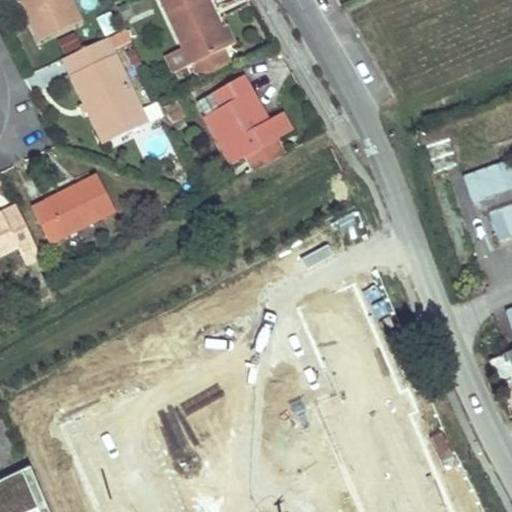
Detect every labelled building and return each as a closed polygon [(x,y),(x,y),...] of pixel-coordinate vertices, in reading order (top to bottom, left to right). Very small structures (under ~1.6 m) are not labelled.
[(34,5),(32,0),(23,0),(27,8),(34,5)] [(32,0),(34,5),(27,8),(42,39),(81,20),(71,0),(32,0)] [(226,48),(203,0),(162,0),(200,77),(233,62),(227,48),(226,48)] [(209,0),(203,0),(226,48),(227,48),(237,43),(228,25),(223,28),(209,0)] [(97,18),(107,37),(118,32),(109,13),(97,18)] [(75,29),(57,37),(64,52),(82,44),(75,29)] [(143,111),(114,49),(127,42),(122,30),(118,32),(107,37),(64,58),(99,132),(143,111)] [(244,72),(216,88),(224,102),(208,111),(234,160),(248,152),(278,136),(293,127),(283,108),(268,116),(263,119),(254,103),(260,100),(244,72)] [(224,102),(216,88),(199,97),(208,111),(224,102)] [(177,98),(164,104),(171,118),(184,112),(177,98)] [(260,100),(254,103),(263,119),(268,116),(260,100)] [(143,111),(99,132),(105,143),(149,122),(143,111)] [(424,142),(434,172),(458,165),(449,134),(424,142)] [(278,136),(248,152),(255,165),(285,148),(278,136)] [(511,167),(508,158),(463,175),(475,206),(511,191),(511,167)] [(98,176),(34,208),(52,243),(116,211),(98,176)] [(511,203),(489,210),(497,238),(511,234),(511,203)] [(17,205),(0,213),(0,254),(19,245),(22,253),(37,246),(17,205)] [(37,246),(22,253),(27,262),(42,255),(37,246)] [(511,378),(511,350),(489,359),(497,384),(511,378)] [(13,511),(29,466),(0,480),(0,511),(13,511)]
